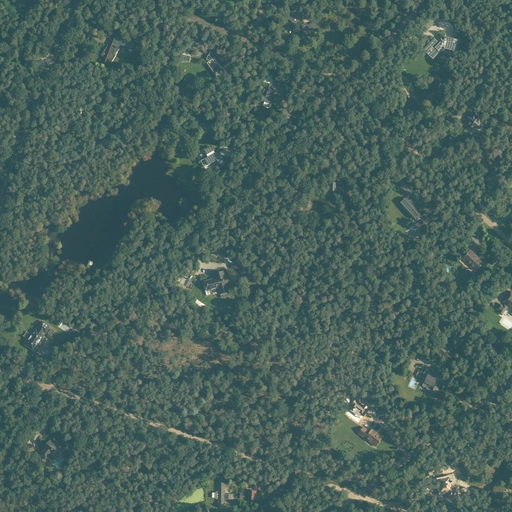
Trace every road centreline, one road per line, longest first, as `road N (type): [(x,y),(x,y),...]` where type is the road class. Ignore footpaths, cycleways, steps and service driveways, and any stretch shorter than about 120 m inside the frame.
road 1 (residential): [(45,387),(347,84)]
road 2 (residential): [(358,491),(45,387)]
road 3 (residential): [(511,244),(347,84)]
road 4 (residential): [(347,84),(138,0)]
road 5 (secondary): [(0,191),(75,0)]
road 6 (residential): [(358,491),(511,377)]
